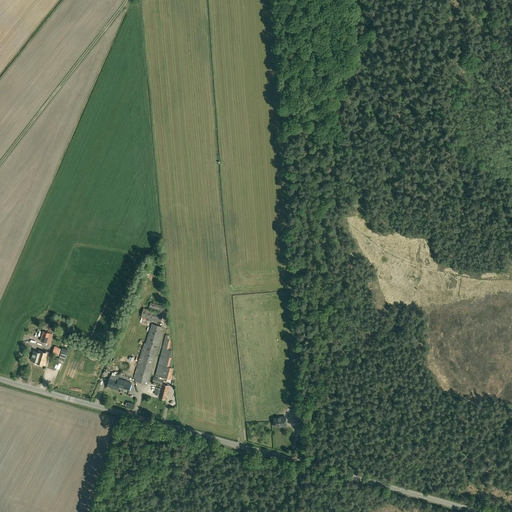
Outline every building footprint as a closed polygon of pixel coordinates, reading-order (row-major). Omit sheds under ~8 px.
[(160,312),(162,305),(150,302),(148,309),(143,308),(141,317),(161,322),(163,313),(160,312)] [(135,381),(147,384),(162,331),(163,327),(151,324),(145,343),(144,343),(138,360),(133,378),(136,379),(135,381)] [(52,334),(44,331),(41,341),(49,343),(52,334)] [(171,350),(168,349),(170,340),(168,340),(169,336),(166,334),(165,339),(157,371),(156,375),(171,379),(172,375),(174,368),(169,367),(171,358),(170,357),(171,350)] [(61,348),(55,346),(52,354),(58,356),(61,348)] [(38,352),(33,350),(30,360),(34,361),(34,362),(45,365),(49,353),(38,350),(38,352)] [(118,389),(119,387),(129,390),(131,382),(118,378),(118,381),(115,380),(116,376),(111,375),(110,379),(109,379),(107,386),(118,389)] [(153,377),(152,381),(160,383),(159,387),(161,387),(161,388),(159,395),(159,398),(166,399),(169,386),(163,384),(164,380),(153,377)] [(302,409),(292,409),(293,416),(296,416),(297,420),(303,419),(302,409)] [(278,418),(274,418),(274,419),(273,420),(273,422),(274,423),(275,426),(281,426),(282,426),(286,426),(285,416),(278,417),(278,418)]
